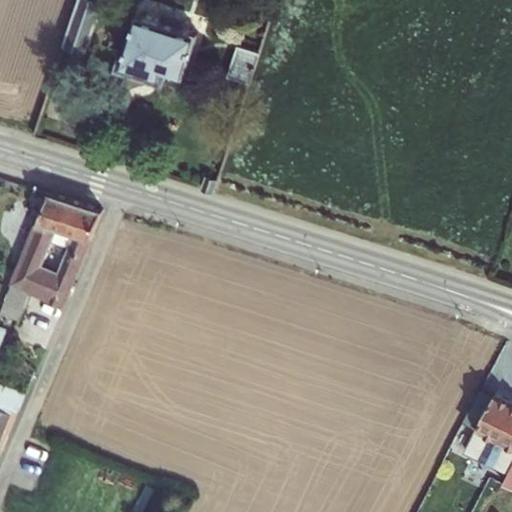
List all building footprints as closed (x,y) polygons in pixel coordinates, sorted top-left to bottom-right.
[(103,6),(82,0),(79,0),(65,46),(89,54),(103,6)] [(163,24),(141,17),(127,65),(133,66),(131,72),(137,74),(143,77),(149,71),(164,75),(166,70),(187,76),(200,35),(180,29),(181,22),(165,17),(163,24)] [(251,82),(260,53),(239,46),(230,75),(251,82)] [(208,181),(204,191),(208,192),(215,195),(219,184),(208,181)] [(34,293),(65,305),(103,213),(77,204),(51,195),(8,306),(26,313),(34,293)] [(511,404),(494,396),(471,442),(479,446),(511,461),(511,404)] [(0,440),(11,413),(0,408),(0,440)] [(471,442),(465,454),(508,476),(511,469),(511,461),(479,446),(471,442)] [(511,469),(504,485),(501,491),(511,495),(511,469)]
